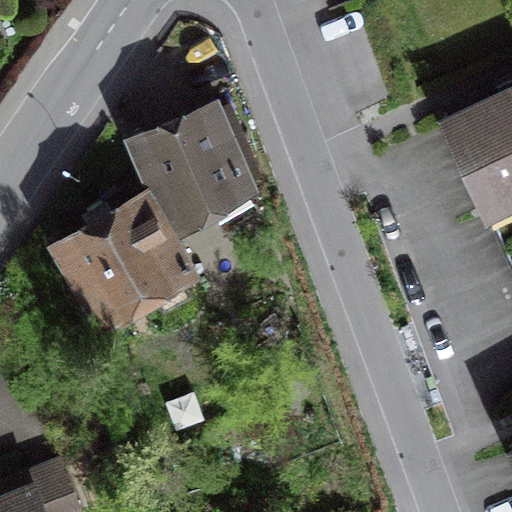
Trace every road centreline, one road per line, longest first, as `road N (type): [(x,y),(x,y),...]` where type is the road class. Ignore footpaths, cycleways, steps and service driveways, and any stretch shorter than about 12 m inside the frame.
road 1 (residential): [(249,0),(442,511)]
road 2 (tertiary): [(130,0),(0,207)]
